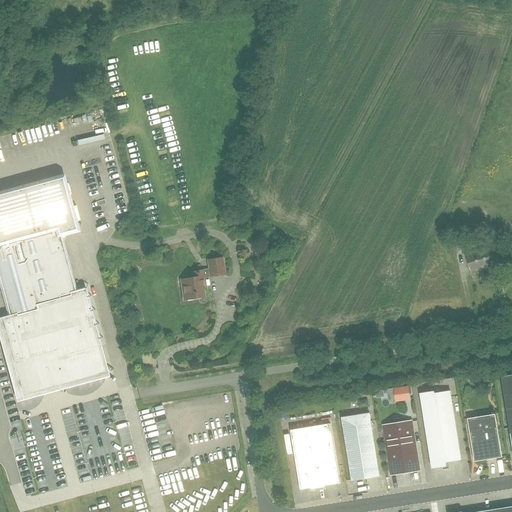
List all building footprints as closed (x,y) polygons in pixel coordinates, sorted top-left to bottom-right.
[(75,229),(62,178),(0,194),(0,280),(10,317),(8,318),(3,320),(7,336),(3,337),(6,346),(10,345),(24,396),(70,384),(70,387),(75,385),(75,383),(107,374),(99,346),(100,346),(84,290),(78,291),(75,292),(60,233),(75,229)] [(494,247),(503,244),(500,233),(491,235),(494,247)] [(471,272),(496,264),(491,247),(466,255),(471,272)] [(210,276),(224,274),(222,258),(208,260),(210,276)] [(184,300),(204,296),(202,285),(204,284),(202,270),(192,272),(193,278),(183,279),(184,287),(182,287),(184,300)] [(511,374),(502,376),(511,442),(511,374)] [(393,388),(395,401),(410,399),(408,386),(393,388)] [(434,391),(420,393),(432,468),(446,466),(446,462),(462,460),(451,390),(435,393),(434,391)] [(352,481),(380,477),(370,413),(342,417),(352,481)] [(475,461),(502,457),(496,414),(468,418),(475,461)] [(392,475),(419,470),(411,421),(384,425),(392,475)] [(325,485),(340,483),(331,423),(291,430),(301,489),(311,488),(312,489),(325,487),(325,485)]
